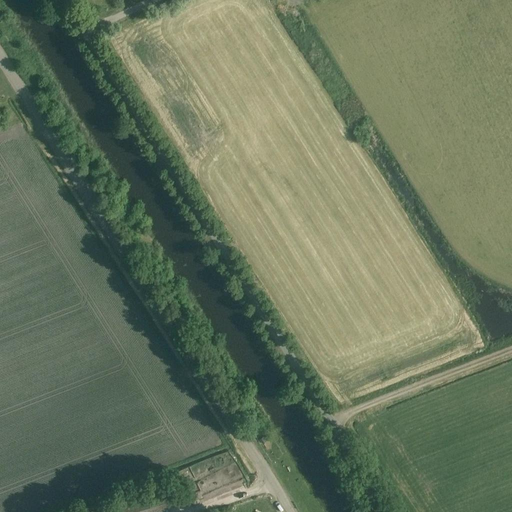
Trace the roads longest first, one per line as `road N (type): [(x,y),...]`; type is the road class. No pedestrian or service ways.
road 1 (unclassified): [(290,511),(0,56)]
road 2 (unclassified): [(332,423),(65,0)]
road 3 (track): [(511,354),(332,423)]
